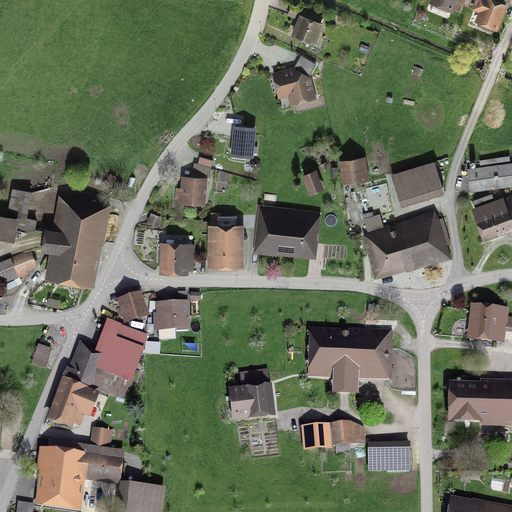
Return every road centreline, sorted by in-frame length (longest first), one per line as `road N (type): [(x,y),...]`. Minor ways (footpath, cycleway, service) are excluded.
road 1 (residential): [(112,268),(151,280),(364,286),(423,304)]
road 2 (tertiary): [(261,0),(236,69),(157,169),(112,268)]
road 3 (residential): [(511,29),(451,177),(462,285)]
road 4 (tertiary): [(85,315),(0,508)]
road 5 (residential): [(426,511),(423,304)]
